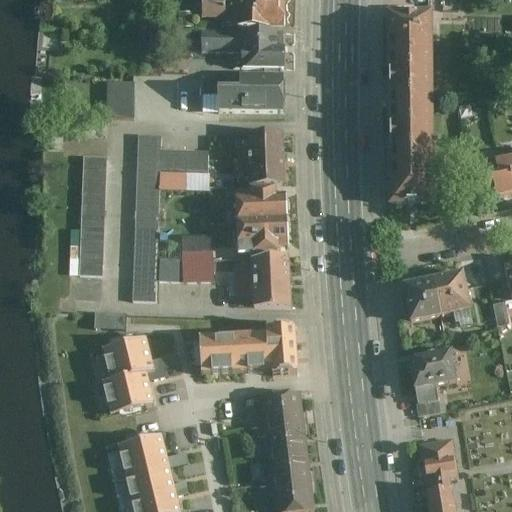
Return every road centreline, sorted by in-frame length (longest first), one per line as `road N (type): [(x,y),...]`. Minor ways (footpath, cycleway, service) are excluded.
road 1 (tertiary): [(338,0),(343,267)]
road 2 (tertiary): [(343,267),(372,511)]
road 3 (residential): [(343,267),(511,230)]
